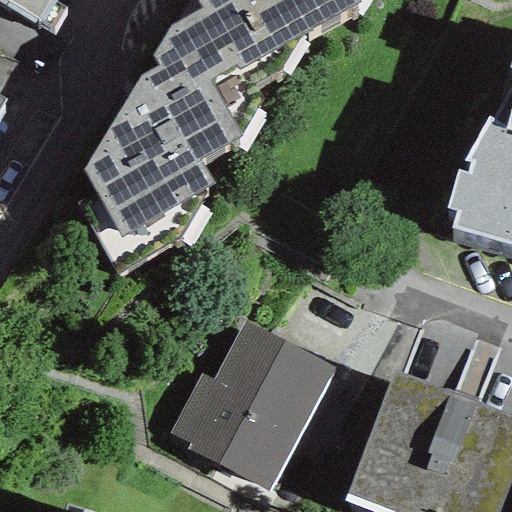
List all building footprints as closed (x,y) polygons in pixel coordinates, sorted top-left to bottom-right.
[(48,0),(7,0),(38,17),(48,0)] [(199,0),(200,2),(170,19),(152,50),(159,60),(139,70),(83,165),(121,230),(212,177),(199,152),(240,129),(209,74),(236,58),(239,62),(349,0),(199,0)] [(511,44),(494,112),(488,108),(466,150),(464,162),(457,162),(445,199),(456,204),(450,218),(511,235),(511,44)] [(330,372),(239,321),(175,434),(266,485),(330,372)] [(496,511),(511,469),(511,409),(392,366),(346,488),(410,511),(496,511)]
